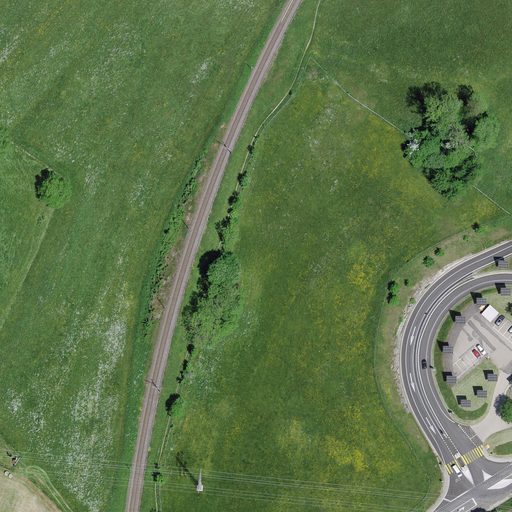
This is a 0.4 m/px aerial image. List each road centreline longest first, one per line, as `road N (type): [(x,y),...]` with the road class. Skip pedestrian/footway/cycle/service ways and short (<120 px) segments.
road 1 (trunk): [(511,248),(443,284),(418,316),(409,348),(415,398),(470,504)]
road 2 (trunk): [(491,489),(433,401),(423,354),(433,320),(451,298),(476,283),(511,277)]
